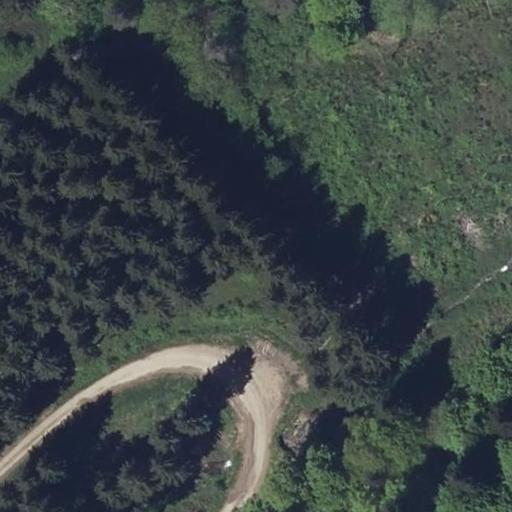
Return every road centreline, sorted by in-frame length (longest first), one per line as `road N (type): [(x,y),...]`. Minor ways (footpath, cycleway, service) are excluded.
road 1 (track): [(235,511),(265,449),(257,409),(218,375),(165,372),(107,384),(0,464)]
road 2 (track): [(0,92),(54,49),(36,29),(15,25),(0,34)]
